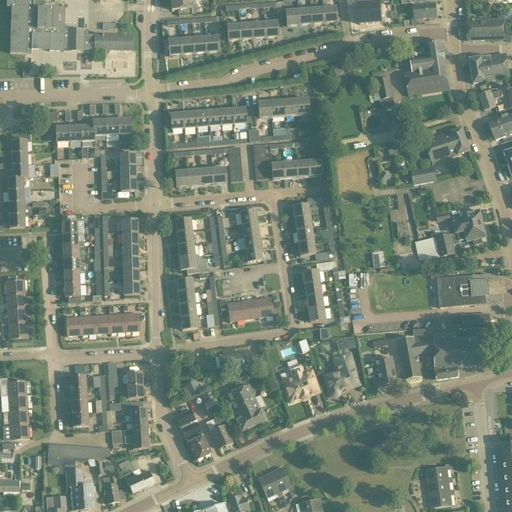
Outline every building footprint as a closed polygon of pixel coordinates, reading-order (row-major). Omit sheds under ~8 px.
[(87,31),(69,30),(63,29),(64,26),(64,9),(44,9),(44,0),(6,0),(6,8),(10,8),(8,53),(29,54),(29,51),(62,52),(62,51),(82,52),(82,50),(104,51),(104,54),(108,54),(108,51),(131,52),(132,37),(103,36),(103,35),(101,35),(101,36),(87,35),(87,31)] [(170,0),(171,11),(177,11),(178,17),(191,16),(195,16),(194,0),(170,0)] [(280,15),(280,13),(280,11),(279,5),(279,4),(263,5),(263,9),(273,9),(274,16),(280,15)] [(411,22),(404,23),(404,27),(412,26),(421,25),(421,20),(436,19),(435,4),(413,6),(414,20),(411,21),(411,22)] [(382,5),(371,6),(373,24),(383,22),(382,5)] [(371,7),(361,7),(362,24),(372,23),(371,7)] [(336,24),(335,8),(323,9),(324,25),(336,24)] [(320,10),(310,10),(311,26),(320,25),(324,25),(323,9),(320,10)] [(310,10),(298,11),(299,27),(311,26),(310,10)] [(299,27),(298,11),(285,12),(286,27),(299,27)] [(499,21),(466,23),(467,27),(467,42),(499,41),(504,41),(511,44),(511,43),(511,32),(503,32),(503,21),(508,21),(508,14),(499,15),(499,21)] [(277,38),(276,23),(264,24),(265,39),(277,38)] [(264,24),(251,25),(253,40),(265,39),(264,24)] [(251,25),(239,26),(240,41),(253,40),(251,25)] [(239,26),(226,27),(227,42),(240,41),(239,26)] [(205,38),(193,39),(194,55),(206,54),(205,38)] [(217,38),(205,38),(206,54),(218,53),(217,38)] [(193,39),(180,40),(182,56),(194,55),(193,39)] [(180,40),(167,41),(168,57),(182,56),(180,40)] [(429,58),(411,61),(411,64),(413,74),(405,75),(409,97),(449,91),(446,70),(447,70),(446,64),(445,58),(445,53),(444,53),(442,43),(427,45),(429,58)] [(473,85),(510,79),(507,64),(506,55),(469,62),(470,64),(473,85)] [(343,63),(332,67),(336,75),(347,71),(343,63)] [(392,99),(389,80),(377,82),(381,101),(382,107),(394,104),(392,99)] [(491,94),(480,97),(482,105),(481,105),(482,110),(483,110),(484,112),(496,108),(493,100),(502,97),(500,91),(491,95),(491,94)] [(295,101),(296,116),(308,115),(317,114),(314,100),(307,100),(295,101)] [(282,102),(284,117),(296,116),(295,101),(282,102)] [(282,102),(270,103),(271,118),(284,117),(282,102)] [(258,119),(271,118),(270,103),(257,104),(257,108),(252,108),(253,120),(258,120),(258,119)] [(245,125),(244,109),(231,110),(233,126),(245,125)] [(231,110),(219,111),(220,127),(233,126),(231,110)] [(219,111),(207,112),(208,128),(220,127),(219,111)] [(207,112),(194,113),(196,129),(208,128),(207,112)] [(194,113),(182,115),(183,130),(196,129),(194,113)] [(182,115),(169,116),(171,131),(183,130),(182,115)] [(511,115),(488,123),(491,131),(511,124),(511,115)] [(92,136),(105,136),(105,121),(92,122),(92,127),(92,136)] [(117,121),(105,121),(105,136),(117,136),(117,121)] [(130,121),(117,121),(117,136),(130,135),(130,121)] [(511,124),(491,131),(495,141),(511,135),(511,124)] [(92,127),(80,128),(80,142),(93,142),(92,136),(92,127)] [(68,143),(68,128),(54,128),(54,143),(68,143)] [(80,128),(68,128),(68,143),(80,142),(80,128)] [(450,134),(424,142),(431,164),(457,156),(458,156),(469,153),(462,129),(450,133),(450,134)] [(248,132),(248,140),(249,144),(259,144),(258,139),(258,131),(248,132)] [(310,139),(316,139),(320,138),(319,131),(313,132),(313,135),(310,135),(310,134),(298,135),(298,140),(310,139)] [(17,143),(10,144),(10,155),(26,154),(26,142),(29,142),(29,135),(17,135),(17,143)] [(317,142),(307,143),(307,148),(322,147),(322,138),(320,138),(316,139),(317,142)] [(341,142),(328,144),(328,151),(342,149),(341,142)] [(389,157),(403,154),(404,159),(414,156),(410,142),(387,146),(389,157)] [(265,154),(265,147),(253,148),(253,155),(265,154)] [(81,160),(94,160),(93,153),(87,153),(87,149),(81,149),(81,160)] [(228,157),(240,157),(239,149),(227,150),(228,155),(228,157)] [(507,161),(509,167),(511,165),(511,151),(504,154),(505,155),(503,156),(505,162),(507,161)] [(11,167),(27,167),(26,154),(10,155),(11,167)] [(135,167),(135,154),(119,155),(119,168),(135,167)] [(265,156),(265,154),(253,155),(254,162),(266,161),(265,156)] [(320,161),(308,162),(309,178),(321,177),(320,161)] [(309,178),(308,162),(295,163),(297,179),(309,178)] [(295,163),(283,164),(285,180),(297,179),(295,163)] [(283,164),(270,165),(271,181),(285,180),(283,164)] [(11,167),(11,179),(22,179),(27,178),(27,167),(11,167)] [(119,168),(120,180),(135,180),(135,167),(119,168)] [(437,183),(434,168),(411,172),(412,178),(406,179),(406,184),(413,183),(414,187),(437,183)] [(225,185),(224,169),(211,170),(213,186),(225,185)] [(211,170),(199,171),(200,187),(213,186),(211,170)] [(199,171),(187,172),(188,188),(200,187),(199,171)] [(255,182),(267,181),(267,171),(255,172),(255,182)] [(188,188),(187,172),(174,173),(175,189),(188,188)] [(381,175),(379,178),(380,183),(384,185),(388,184),(390,180),(389,176),(387,175),(385,174),(381,175)] [(242,176),(229,177),(230,184),(242,183),(242,176)] [(22,179),(11,179),(6,179),(7,192),(22,191),(22,179)] [(120,192),(136,192),(135,180),(120,180),(120,192)] [(7,192),(7,205),(23,204),(22,191),(7,192)] [(7,205),(8,217),(23,217),(23,204),(7,205)] [(294,220),(309,218),(308,206),(292,208),(294,220)] [(257,225),(255,212),(240,214),(242,227),(257,225)] [(480,212),(461,217),(462,219),(453,221),(456,232),(464,230),(464,228),(482,223),(480,212)] [(448,214),(435,216),(437,224),(450,221),(448,214)] [(23,217),(8,217),(8,230),(24,230),(23,217)] [(294,220),(296,233),(311,231),(309,218),(294,220)] [(77,219),(61,220),(61,223),(62,236),(77,236),(77,223),(77,219)] [(176,235),(192,233),(190,220),(175,222),(176,235)] [(121,221),(121,235),(137,234),(136,221),(121,221)] [(464,228),(464,230),(456,232),(456,235),(435,240),(435,239),(419,242),(419,243),(415,244),(419,262),(423,261),(423,262),(440,258),(440,259),(455,256),(451,240),(458,239),(459,243),(466,241),(467,244),(474,242),(475,247),(482,245),(481,240),(486,239),(482,223),(464,228)] [(242,227),(243,239),(259,237),(257,225),(242,227)] [(296,233),(298,246),(313,243),(311,231),(296,233)] [(176,235),(177,247),(193,245),(192,233),(176,235)] [(121,235),(122,246),(137,246),(137,234),(121,235)] [(77,236),(62,236),(62,249),(78,249),(83,249),(83,243),(77,243),(77,236)] [(243,239),(245,251),(260,249),(259,237),(243,239)] [(329,253),(314,256),(315,261),(335,258),(332,240),(327,241),(329,253)] [(299,257),(315,255),(313,243),(298,246),(299,257)] [(177,247),(179,259),(194,258),(193,245),(177,247)] [(122,246),(122,260),(138,260),(137,246),(122,246)] [(78,249),(62,249),(62,261),(78,260),(84,260),(83,255),(78,255),(78,249)] [(260,249),(245,251),(247,263),(262,261),(260,249)] [(194,258),(179,259),(180,272),(186,271),(187,276),(206,274),(205,261),(199,262),(198,259),(194,259),(194,258)] [(78,268),(78,260),(62,261),(63,274),(78,273),(84,273),(84,268),(78,268)] [(122,272),(138,271),(138,260),(122,260),(122,272)] [(316,272),(302,274),(304,287),(319,285),(322,285),(321,279),(318,279),(317,272),(332,270),(334,283),(339,282),(336,263),(316,266),(316,272)] [(122,272),(123,284),(138,284),(138,271),(122,272)] [(63,274),(63,286),(79,285),(78,273),(63,274)] [(488,276),(436,280),(439,310),(485,306),(485,296),(484,296),(482,283),(488,283),(488,276)] [(5,282),(6,298),(25,296),(24,281),(19,281),(19,277),(11,277),(11,281),(5,282)] [(192,280),(176,281),(177,295),(193,293),(192,280)] [(123,297),(139,296),(138,284),(123,284),(123,297)] [(79,297),(79,285),(63,286),(64,298),(79,297)] [(101,303),(100,285),(95,285),(95,298),(92,298),(92,303),(96,303),(101,303)] [(306,299),(321,297),(319,285),(304,287),(306,299)] [(205,291),(206,304),(216,302),(214,290),(209,291),(205,291)] [(177,295),(179,307),(194,305),(193,293),(177,295)] [(7,312),(26,311),(25,296),(6,298),(7,312)] [(306,299),(308,312),(323,310),(321,297),(306,299)] [(273,317),(270,299),(254,301),(258,319),(273,317)] [(254,301),(241,303),(244,321),(258,319),(254,301)] [(207,316),(212,316),(217,315),(216,302),(206,304),(207,316)] [(241,303),(227,305),(229,323),(244,321),(241,303)] [(179,307),(180,319),(196,317),(194,305),(179,307)] [(323,310),(308,312),(309,324),(325,321),(323,310)] [(7,312),(8,326),(26,325),(26,311),(7,312)] [(138,315),(123,316),(124,334),(139,333),(138,315)] [(123,316),(109,317),(110,335),(124,334),(123,316)] [(448,330),(448,334),(457,334),(470,333),(469,330),(489,329),(489,316),(461,317),(461,318),(455,318),(456,330),(448,330)] [(110,335),(109,317),(95,318),(96,336),(110,335)] [(196,317),(180,319),(181,331),(197,330),(196,317)] [(95,318),(80,319),(81,337),(96,336),(95,318)] [(67,338),(81,337),(80,319),(66,320),(67,338)] [(27,339),(26,325),(8,326),(9,340),(27,339)] [(435,337),(424,337),(426,354),(436,353),(437,371),(438,381),(458,378),(457,369),(477,368),(477,369),(491,369),(491,355),(496,355),(496,338),(491,338),(491,337),(477,337),(471,337),(471,340),(457,340),(457,334),(448,334),(435,334),(435,337)] [(414,339),(397,342),(404,382),(421,379),(421,375),(418,356),(426,354),(424,337),(414,336),(414,339)] [(343,341),(347,352),(357,349),(355,340),(343,341)] [(374,350),(390,346),(389,340),(372,343),(374,350)] [(305,341),(298,343),(302,354),(309,352),(305,341)] [(252,367),(250,352),(218,357),(220,370),(238,367),(238,369),(252,367)] [(327,378),(332,396),(334,398),(336,399),(339,398),(341,396),(341,393),(361,387),(351,357),(343,359),(345,366),(338,368),(340,374),(327,378)] [(377,369),(376,369),(377,376),(379,375),(381,388),(397,384),(392,359),(376,362),(377,369)] [(289,379),(281,382),(289,405),(319,394),(311,371),(303,374),(301,367),(287,372),(289,379)] [(126,374),(127,388),(142,387),(141,373),(126,374)] [(69,378),(70,391),(85,390),(84,377),(69,378)] [(0,385),(1,401),(8,401),(26,400),(25,382),(7,383),(7,380),(0,380),(0,385)] [(190,386),(184,389),(188,398),(195,395),(190,386)] [(249,386),(237,391),(253,427),(265,421),(249,386)] [(142,387),(127,388),(128,400),(143,399),(142,387)] [(70,391),(71,403),(86,402),(85,390),(70,391)] [(211,401),(203,405),(209,417),(221,411),(215,399),(210,390),(207,392),(211,401)] [(228,391),(222,394),(224,398),(220,400),(227,416),(229,415),(230,417),(233,415),(241,432),(253,427),(237,391),(230,395),(228,391)] [(8,401),(8,413),(27,411),(26,400),(8,401)] [(71,403),(72,416),(87,414),(86,402),(71,403)] [(142,410),(142,404),(109,406),(109,413),(122,412),(122,413),(129,413),(130,425),(147,424),(146,410),(142,410)] [(8,413),(10,428),(28,426),(27,411),(8,413)] [(196,461),(210,454),(190,411),(175,418),(196,461)] [(101,427),(98,427),(98,434),(107,434),(107,426),(106,419),(106,413),(101,413),(101,427)] [(88,427),(87,414),(72,416),(73,428),(88,427)] [(213,421),(206,424),(218,450),(225,446),(226,447),(231,445),(230,444),(232,443),(224,427),(216,431),(214,427),(215,426),(213,421)] [(111,433),(111,439),(148,437),(147,424),(130,425),(130,432),(111,433)] [(29,440),(28,426),(10,428),(11,441),(29,440)] [(131,451),(148,450),(148,437),(111,439),(112,446),(124,445),(131,445),(131,451)] [(64,475),(64,471),(63,459),(59,459),(54,459),(48,458),(47,466),(57,467),(58,475),(64,475)] [(65,459),(63,459),(64,471),(75,470),(74,460),(71,460),(65,459)] [(123,477),(126,482),(125,483),(132,495),(134,494),(135,495),(139,493),(138,492),(154,484),(148,472),(141,475),(138,470),(134,472),(128,461),(118,466),(123,477)] [(103,476),(101,463),(95,464),(96,477),(103,476)] [(444,472),(450,471),(450,467),(443,467),(443,469),(425,472),(426,482),(445,480),(444,472)] [(280,469),(271,473),(279,492),(286,488),(289,493),(293,491),(290,485),(289,486),(280,469)] [(81,471),(66,472),(67,488),(71,488),(73,511),(74,511),(91,511),(90,502),(93,499),(92,486),(91,486),(90,481),(82,481),(81,471)] [(266,498),(275,494),(277,499),(282,497),(279,492),(271,473),(257,480),(266,498)] [(119,503),(115,478),(109,479),(102,480),(107,505),(119,503)] [(426,482),(428,495),(447,493),(446,484),(452,483),(451,479),(445,480),(426,482)] [(0,492),(17,493),(18,482),(0,482),(0,492)] [(448,497),(454,496),(453,492),(447,493),(428,495),(430,510),(449,508),(448,497)] [(238,497),(227,501),(230,511),(243,511),(244,510),(244,511),(248,511),(245,500),(243,500),(242,498),(239,499),(238,497)] [(65,498),(47,500),(47,511),(63,511),(63,510),(66,510),(65,498)] [(323,511),(321,500),(301,504),(303,511),(323,511)]
